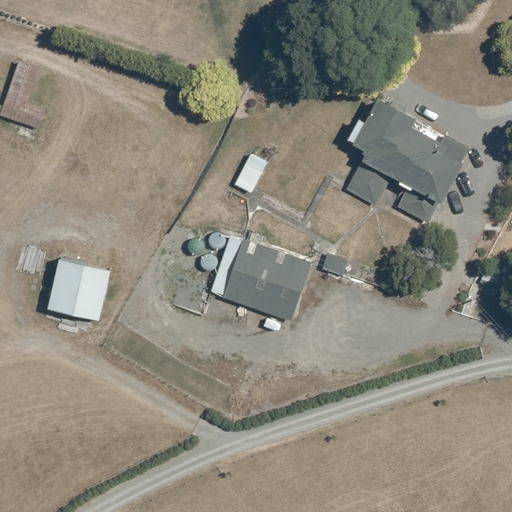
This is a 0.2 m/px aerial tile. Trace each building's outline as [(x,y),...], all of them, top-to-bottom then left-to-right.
[(38,64),(17,57),(4,97),(0,95),(0,114),(9,117),(3,134),(35,145),(42,124),(53,128),(60,109),(27,98),(38,64)] [(393,175),(442,198),(467,145),(442,133),(440,137),(406,121),(412,110),(375,93),(352,140),(366,147),(360,159),(344,187),(376,205),(393,175)] [(266,159),(249,151),(234,182),(251,190),(266,159)] [(229,230),(216,271),(210,290),(291,317),(311,258),(229,231),(229,230)] [(351,258),(329,250),(322,268),(344,277),(351,258)] [(108,264),(57,253),(47,303),(98,314),(108,264)]
